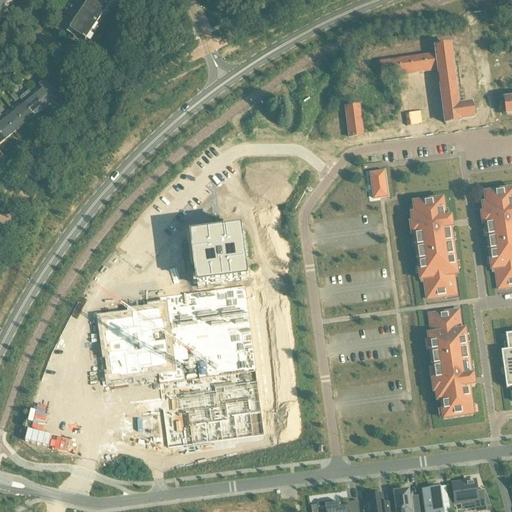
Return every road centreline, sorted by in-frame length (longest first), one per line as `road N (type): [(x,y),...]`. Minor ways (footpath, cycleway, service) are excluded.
road 1 (residential): [(460,138),(354,151),(303,215),(338,472)]
road 2 (secondary): [(209,93),(162,131),(70,232),(0,349)]
road 3 (residential): [(338,472),(109,504),(33,489)]
road 4 (residential): [(0,222),(10,227),(38,170),(88,113),(208,48)]
road 5 (residential): [(483,303),(460,138)]
road 6 (residential): [(493,452),(338,472)]
road 7 (secondary): [(379,0),(241,70)]
road 8 (residential): [(491,418),(476,304),(483,303)]
